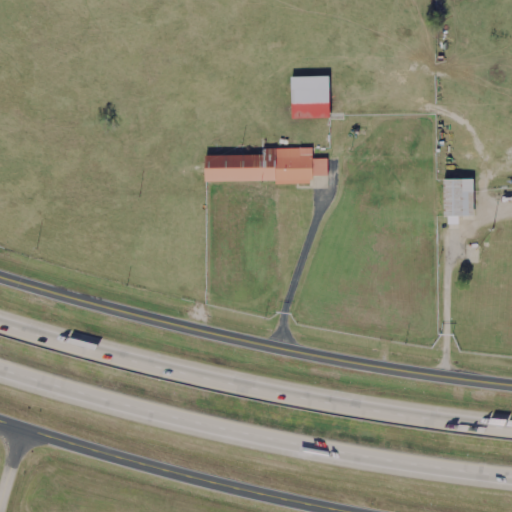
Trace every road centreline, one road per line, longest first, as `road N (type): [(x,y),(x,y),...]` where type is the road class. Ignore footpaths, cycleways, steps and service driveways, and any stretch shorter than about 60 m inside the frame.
road 1 (tertiary): [(511,383),(309,356),(0,273)]
road 2 (motorway): [(511,419),(234,374),(0,312)]
road 3 (motorway): [(0,364),(241,424),(511,470)]
road 4 (tertiary): [(365,511),(156,469),(0,424)]
